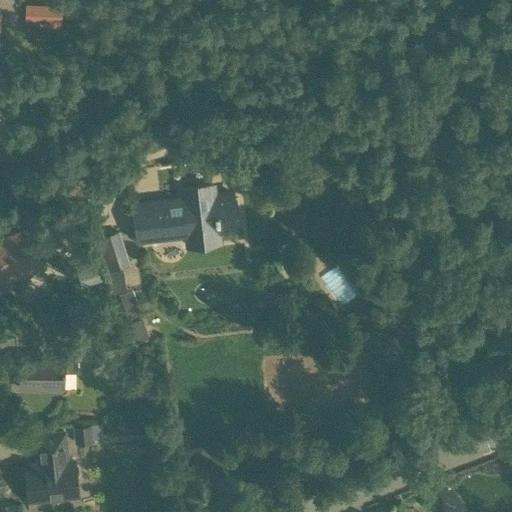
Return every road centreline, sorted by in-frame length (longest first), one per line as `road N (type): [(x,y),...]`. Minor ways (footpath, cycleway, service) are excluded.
road 1 (residential): [(297,511),(511,433)]
road 2 (track): [(0,197),(171,134)]
